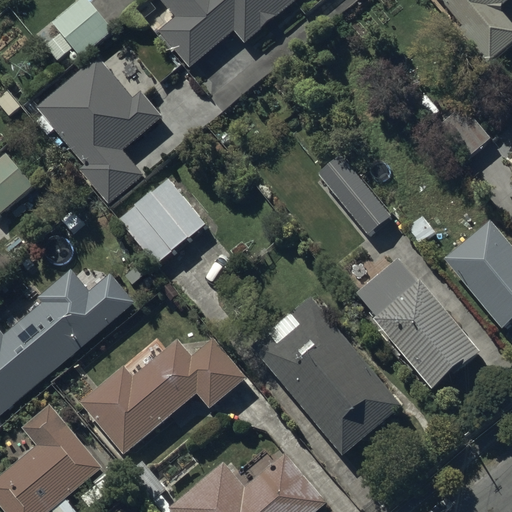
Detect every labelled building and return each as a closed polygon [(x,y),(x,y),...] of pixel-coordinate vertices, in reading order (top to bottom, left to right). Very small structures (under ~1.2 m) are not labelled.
[(116,34),(87,0),(56,27),(63,35),(47,48),(60,63),(75,51),(83,61),(116,34)] [(167,0),(165,2),(180,21),(163,34),(191,69),(238,32),(247,43),(302,0),(167,0)] [(511,0),(438,0),(463,29),(459,32),(489,67),(511,47),(511,25),(504,17),(504,8),(511,0)] [(101,61),(39,111),(85,166),(80,171),(110,208),(145,179),(125,154),(165,121),(144,96),(135,103),(101,61)] [(494,142),(464,109),(439,131),(468,165),(494,142)] [(8,156),(0,163),(0,220),(37,189),(8,156)] [(346,160),(322,179),(371,241),(396,222),(346,160)] [(173,182),(122,222),(158,268),(209,228),(173,182)] [(511,249),(496,229),(448,266),(506,338),(511,332),(511,249)] [(400,264),(359,297),(379,321),(376,323),(435,395),(482,356),(424,286),(420,288),(400,264)] [(0,329),(0,421),(137,308),(113,280),(95,295),(91,295),(74,275),(42,300),(46,306),(8,338),(0,329)] [(318,305),(258,355),(348,464),(409,414),(318,305)] [(128,370),(84,407),(127,458),(199,398),(213,414),(249,383),(215,344),(194,361),(181,345),(137,381),(128,370)] [(104,473),(53,410),(25,433),(40,451),(0,483),(0,507),(4,511),(75,511),(68,503),(104,473)] [(330,511),(291,462),(250,493),(231,469),(176,511),(330,511)]
